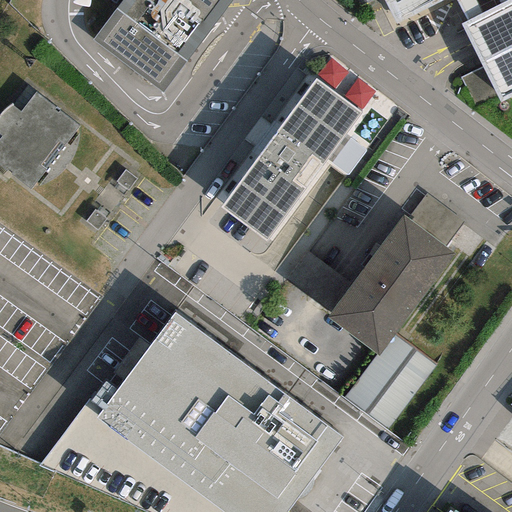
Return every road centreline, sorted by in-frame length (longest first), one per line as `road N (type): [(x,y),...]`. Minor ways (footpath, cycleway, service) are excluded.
road 1 (tertiary): [(296,0),(511,173)]
road 2 (tertiary): [(511,358),(403,511)]
